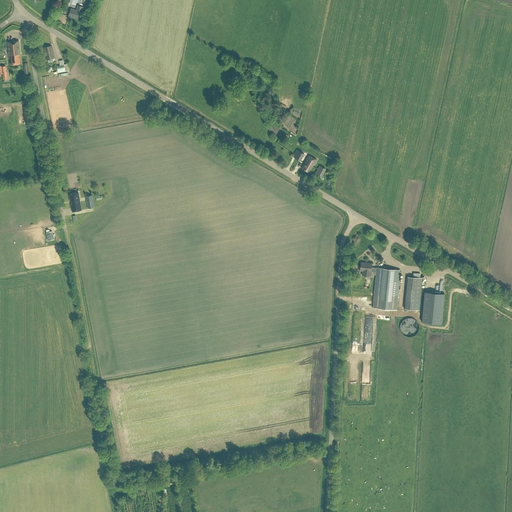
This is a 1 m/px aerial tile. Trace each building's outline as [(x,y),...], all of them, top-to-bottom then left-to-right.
[(20,64),(19,54),(20,54),(19,41),(7,42),(9,59),(10,59),(11,65),(20,64)] [(54,61),(54,59),(52,46),(43,47),(46,60),(49,60),(49,62),(54,61)] [(57,66),(58,72),(68,71),(67,64),(57,66)] [(276,134),(279,128),(272,124),(269,129),(276,134)] [(293,156),(300,160),(303,154),(297,150),(293,156)] [(312,168),(317,160),(308,155),(304,163),(305,163),(302,169),(308,172),(311,167),(312,168)] [(82,210),(78,192),(69,194),(70,201),(71,201),(72,204),(71,204),(72,212),(82,210)] [(88,208),(95,207),(92,195),(85,196),(88,208)] [(362,271),(362,275),(370,276),(371,275),(376,275),(373,307),(396,309),(400,270),(377,268),(377,269),(372,269),(372,263),(361,262),(360,271),(362,271)] [(419,309),(422,277),(407,276),(404,308),(419,309)] [(422,322),(442,324),(444,294),(425,292),(422,322)] [(403,334),(406,335),(409,336),(412,336),(414,334),(416,332),(418,330),(418,327),(418,324),(417,322),(415,320),(412,318),(410,318),(407,318),(404,319),(402,321),(401,323),(400,326),(400,329),(401,332),(403,334)]
